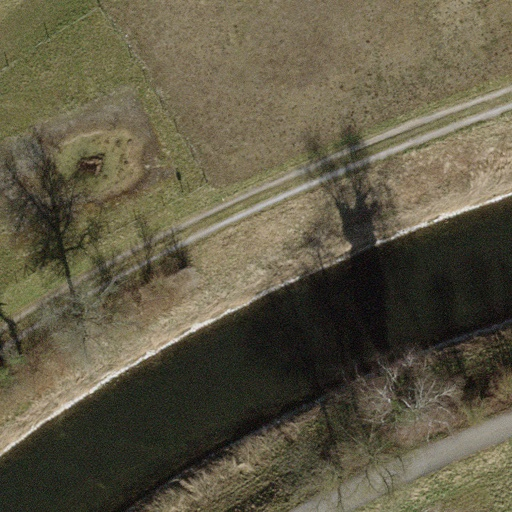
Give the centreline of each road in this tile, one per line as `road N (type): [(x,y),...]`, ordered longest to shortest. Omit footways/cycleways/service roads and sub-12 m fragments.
road 1 (track): [(0,346),(141,252),(511,99)]
road 2 (track): [(325,511),(413,464),(511,428)]
